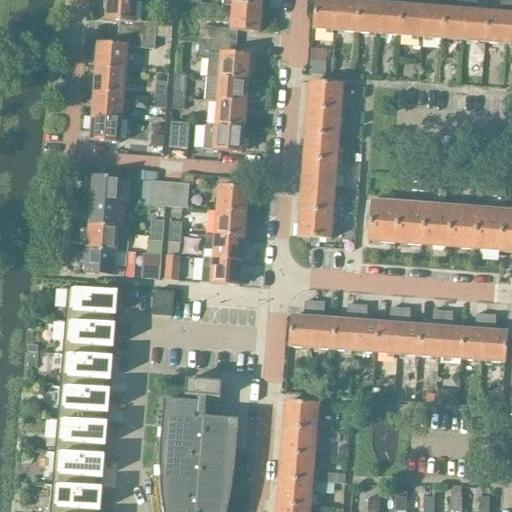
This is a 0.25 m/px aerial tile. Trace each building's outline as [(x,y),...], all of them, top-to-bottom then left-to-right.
[(119,22),(119,34),(155,37),(156,24),(133,22),(135,0),(109,0),(108,10),(107,11),(106,21),(119,22)] [(233,0),(233,6),(259,8),(259,0),(233,0)] [(315,0),(313,31),(335,33),(337,0),(326,0),(327,0),(322,0),(315,0)] [(337,0),(335,33),(357,34),(359,4),(359,3),(348,2),(347,0),(337,0)] [(359,4),(357,34),(378,36),(380,0),(370,0),(369,4),(359,3),(359,4)] [(380,0),(378,36),(400,37),(402,7),(391,6),(391,0),(380,0)] [(402,7),(400,37),(422,39),(423,0),(413,0),(412,7),(402,7)] [(423,0),(422,39),(443,40),(444,10),(434,9),(434,0),(423,0)] [(444,10),(443,40),(464,42),(466,0),(457,0),(455,11),(444,10)] [(466,0),(464,42),(486,43),(488,13),(477,13),(476,0),(466,0)] [(488,13),(486,43),(507,45),(510,0),(501,0),(499,14),(488,13)] [(163,17),(172,17),(173,7),(164,6),(163,17)] [(259,8),(233,6),(231,30),(231,31),(236,32),(236,31),(259,33),(259,31),(257,31),(258,20),(260,20),(260,9),(259,8)] [(199,27),(199,41),(211,41),(235,43),(236,32),(231,31),(231,30),(199,27)] [(96,69),(97,69),(123,71),(125,47),(154,50),(155,37),(119,34),(118,46),(98,44),(97,46),(99,46),(98,58),(96,58),(96,69)] [(199,41),(198,53),(200,54),(199,61),(208,62),(207,78),(219,79),(247,81),(247,80),(245,80),(246,67),(248,67),(248,57),(234,56),(235,43),(211,41),(199,41)] [(309,62),(309,74),(309,76),(325,77),(325,63),(309,62)] [(94,93),(95,93),(121,95),(123,71),(97,69),(96,81),(95,81),(94,93)] [(207,80),(205,102),(217,103),(245,105),(245,103),(243,103),(244,92),(246,92),(247,81),(219,79),(219,81),(207,80)] [(309,84),(307,110),(344,113),(345,102),(340,102),(341,87),(309,84)] [(155,89),(154,99),(166,100),(167,90),(155,89)] [(173,90),(173,101),(184,101),(185,91),(173,90)] [(93,117),(120,119),(121,95),(95,93),(94,105),(93,105),(92,117),(93,117)] [(153,109),(165,110),(166,100),(154,99),(153,109)] [(173,101),(172,111),(183,111),(184,101),(173,101)] [(217,103),(215,127),(243,129),(243,128),(242,128),(242,117),(244,117),(245,105),(217,103)] [(307,110),(305,137),(338,140),(339,124),(343,124),(344,113),(307,110)] [(118,143),(120,119),(93,117),(92,130),(91,130),(90,141),(118,143)] [(171,123),(169,149),(187,150),(189,125),(171,123)] [(206,127),(204,150),(214,151),(220,152),(241,153),(242,151),(240,151),(241,139),(242,139),(243,129),(215,127),(215,128),(206,127)] [(163,136),(151,136),(150,146),(162,147),(163,136)] [(305,137),(303,162),(340,165),(341,153),(337,153),(338,140),(305,137)] [(303,162),(301,188),(334,190),(335,175),(339,175),(340,165),(303,162)] [(136,182),(151,183),(156,183),(157,174),(137,172),(136,182)] [(184,177),(183,185),(188,186),(192,187),(192,178),(184,177)] [(92,193),(91,203),(119,205),(121,180),(93,178),(93,180),(94,180),(93,192),(92,193)] [(183,185),(156,183),(151,183),(149,206),(167,208),(186,210),(188,186),(183,185)] [(217,188),(215,213),(244,215),(244,214),(242,213),(243,201),(245,201),(246,190),(217,188)] [(301,188),(299,213),(336,215),(337,205),(333,204),(334,190),(301,188)] [(436,202),(445,203),(446,192),(437,191),(436,202)] [(90,217),(89,227),(91,227),(117,229),(119,205),(91,203),(91,204),(92,204),(91,216),(90,217)] [(396,241),(401,241),(404,211),(371,208),(368,243),(370,243),(370,239),(380,240),(379,244),(396,245),(396,241)] [(404,211),(401,241),(407,242),(406,246),(423,247),(423,243),(428,243),(431,213),(404,211)] [(215,213),(214,236),(204,236),(242,239),(242,237),(240,237),(241,225),(243,225),(244,215),(215,213)] [(297,238),(317,239),(330,240),(331,224),(335,224),(336,215),(299,213),(297,238)] [(431,213),(428,243),(434,243),(433,248),(448,249),(449,245),(454,245),(457,215),(431,213)] [(457,215),(454,245),(460,246),(459,250),(474,251),(474,247),(481,247),(483,217),(457,215)] [(511,219),(483,217),(481,247),(487,248),(486,252),(511,254),(511,219)] [(151,222),(150,232),(162,233),(163,223),(151,222)] [(169,223),(168,234),(181,235),(181,224),(169,223)] [(88,241),(87,250),(89,251),(115,253),(127,253),(129,229),(117,229),(91,227),(90,240),(88,241)] [(149,242),(162,243),(162,233),(150,232),(149,242)] [(168,234),(168,244),(180,245),(181,235),(168,234)] [(213,251),(212,260),(240,263),(240,261),(238,261),(239,248),(241,249),(242,239),(204,236),(203,251),(213,251)] [(86,264),(85,275),(113,277),(123,278),(124,269),(114,268),(115,253),(89,251),(88,264),(86,264)] [(146,279),(146,280),(159,281),(159,280),(159,269),(160,257),(148,256),(147,268),(146,279)] [(167,257),(166,270),(178,271),(179,258),(167,257)] [(200,284),(210,285),(238,287),(238,285),(236,284),(237,273),(239,273),(240,263),(212,260),(202,259),(200,284)] [(165,281),(165,282),(177,283),(177,281),(178,271),(166,270),(165,281)] [(66,290),(64,323),(110,327),(111,315),(115,315),(117,293),(66,290)] [(151,317),(171,318),(173,294),(153,292),(151,317)] [(292,318),(290,348),(312,350),(315,303),(305,303),(302,319),(292,318)] [(315,303),(312,350),(333,351),(335,321),(324,320),(323,304),(315,303)] [(335,321),(333,351),(355,353),(358,307),(348,306),(346,322),(335,321)] [(358,307),(355,353),(376,355),(378,324),(366,323),(366,307),(358,307)] [(378,324),(376,355),(398,356),(401,310),(391,309),(388,325),(378,324)] [(401,310),(398,356),(419,358),(421,328),(409,327),(409,311),(401,310)] [(421,328),(419,358),(440,359),(444,313),(434,312),(431,328),(421,328)] [(444,313),(440,359),(462,361),(464,331),(453,330),(452,314),(444,313)] [(464,331),(462,361),(483,363),(487,317),(477,316),(474,332),(464,331)] [(487,317),(483,363),(504,364),(506,334),(496,333),(495,317),(487,317)] [(64,323),(61,356),(107,359),(108,348),(113,349),(114,327),(110,327),(64,323)] [(61,356),(59,389),(105,392),(105,381),(110,381),(112,360),(107,359),(61,356)] [(225,511),(226,511),(229,497),(223,497),(224,486),(231,487),(233,473),(234,460),(235,447),(238,421),(218,420),(221,384),(185,381),(184,397),(197,398),(196,403),(163,401),(161,428),(169,429),(168,439),(160,439),(159,454),(159,466),(166,467),(165,478),(159,477),(160,494),(162,509),(162,511),(225,511)] [(59,389),(56,421),(102,425),(103,414),(107,414),(109,392),(105,392),(59,389)] [(418,401),(432,403),(433,392),(418,391),(418,401)] [(284,404),(282,429),(318,432),(320,432),(320,423),(316,421),(317,406),(284,404)] [(56,421),(54,454),(99,458),(100,447),(105,447),(107,425),(102,425),(56,421)] [(282,429),(280,457),(312,459),(313,459),(314,442),(319,441),(320,432),(318,432),(282,429)] [(54,454),(51,487),(97,490),(98,479),(102,480),(104,458),(99,458),(54,454)] [(280,457),(278,482),(314,485),(316,485),(316,473),(312,473),(313,459),(312,459),(280,457)] [(322,474),(322,484),(327,485),(344,486),(345,476),(322,474)] [(278,482),(277,507),(308,510),(309,510),(311,494),(315,493),(316,485),(314,485),(278,482)] [(51,487),(49,511),(95,511),(97,511),(99,511),(102,490),(97,490),(51,487)] [(489,511),(489,498),(478,498),(478,511),(479,511),(489,511)] [(378,511),(378,499),(368,499),(367,511),(378,511)] [(406,500),(395,499),(395,511),(405,511),(406,511),(406,500)] [(433,511),(433,499),(423,499),(422,511),(433,511)] [(451,499),(450,511),(461,511),(461,499),(451,499)]
